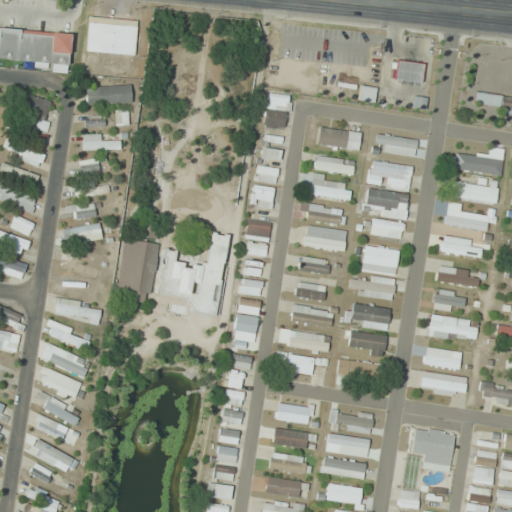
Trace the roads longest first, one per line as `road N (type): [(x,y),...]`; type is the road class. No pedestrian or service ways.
road 1 (residential): [(385,511),(453,13)]
road 2 (residential): [(4,511),(64,102),(52,81),(0,74)]
road 3 (residential): [(240,511),(301,106)]
road 4 (residential): [(258,381),(511,421)]
road 5 (residential): [(301,106),(511,137)]
road 6 (primary): [(325,0),(511,17)]
